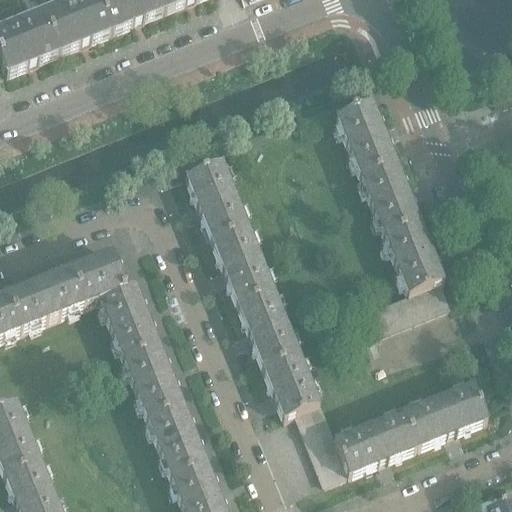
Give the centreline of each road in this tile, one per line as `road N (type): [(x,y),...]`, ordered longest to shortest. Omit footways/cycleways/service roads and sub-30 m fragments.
road 1 (residential): [(0,266),(119,219),(139,218),(155,230),(270,511)]
road 2 (tertiary): [(0,134),(336,0)]
road 3 (tertiary): [(511,322),(437,150)]
road 4 (tertiary): [(437,150),(379,0)]
road 5 (residential): [(376,511),(511,458)]
